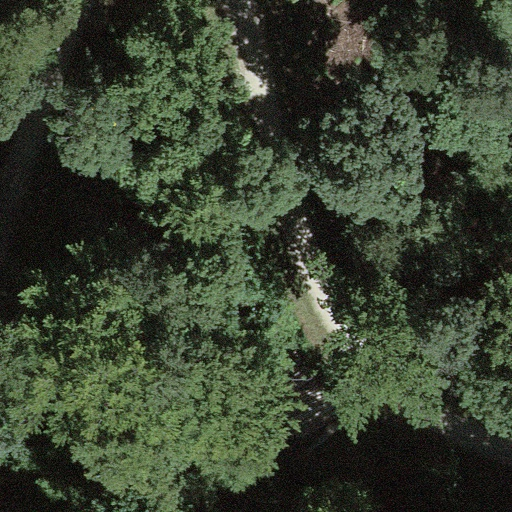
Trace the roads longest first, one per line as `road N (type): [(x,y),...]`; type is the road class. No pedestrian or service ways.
road 1 (track): [(240,0),(290,208),(333,317),(401,413),(511,464)]
road 2 (track): [(0,229),(85,0)]
